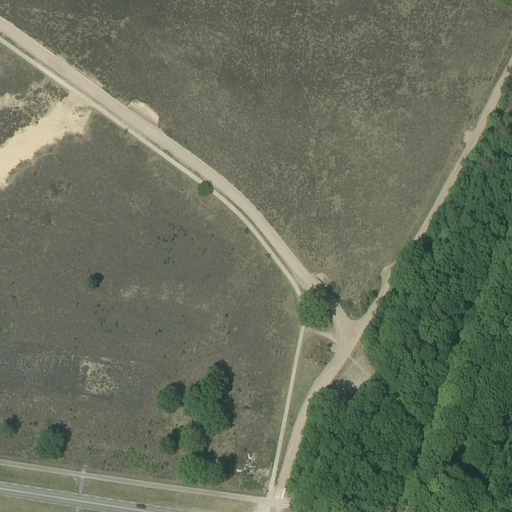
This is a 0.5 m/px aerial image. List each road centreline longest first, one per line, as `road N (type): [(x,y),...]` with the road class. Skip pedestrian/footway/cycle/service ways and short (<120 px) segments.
road 1 (track): [(0,25),(241,203),(351,341)]
road 2 (track): [(351,341),(511,62)]
road 3 (track): [(274,472),(0,425)]
road 4 (unclassified): [(440,511),(511,321)]
road 5 (track): [(351,341),(310,400),(277,503)]
road 6 (primary): [(149,511),(0,488)]
